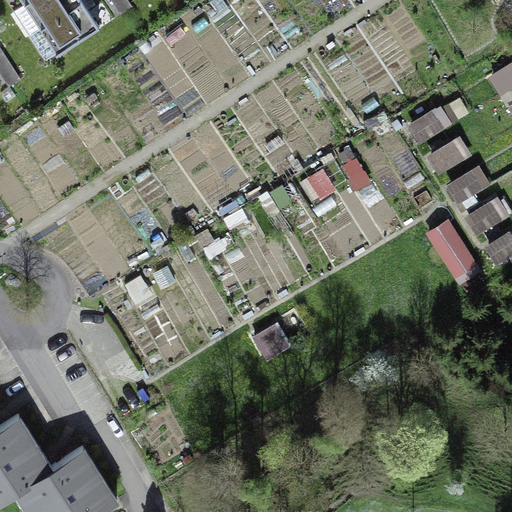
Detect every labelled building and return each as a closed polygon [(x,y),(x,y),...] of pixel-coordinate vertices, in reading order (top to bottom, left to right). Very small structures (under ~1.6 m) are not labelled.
[(81,0),(28,0),(24,3),(40,27),(81,0)] [(99,26),(82,0),(81,0),(40,27),(57,53),(99,26)] [(511,58),(489,74),(501,92),(511,84),(511,58)] [(417,137),(463,116),(454,98),(409,119),(417,137)] [(439,171),(474,153),(463,132),(428,150),(439,171)] [(467,211),(491,257),(508,257),(511,255),(511,171),(493,181),(482,161),(448,178),(467,215),(467,211)] [(299,286),(247,203),(226,217),(233,229),(211,243),(222,261),(213,266),(251,326),(274,312),(269,305),(299,286)] [(452,225),(427,239),(458,290),(482,276),(452,225)] [(0,430),(0,499),(2,499),(52,466),(20,417),(0,430)] [(52,466),(2,499),(10,511),(119,511),(78,449),(52,466)]
